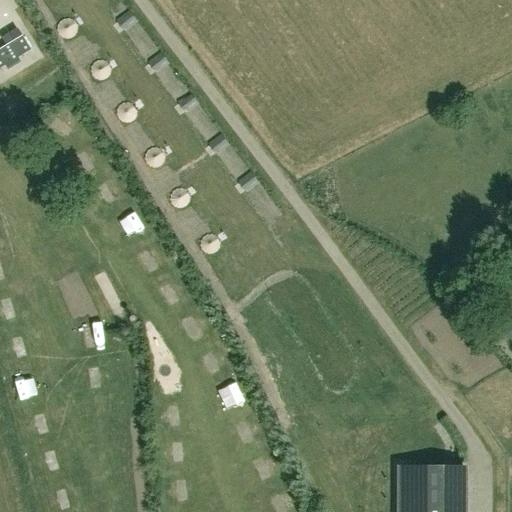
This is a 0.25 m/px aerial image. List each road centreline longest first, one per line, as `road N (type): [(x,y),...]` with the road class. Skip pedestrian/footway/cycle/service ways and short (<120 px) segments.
road 1 (track): [(19,258),(86,243),(111,254),(158,315),(202,398),(236,511)]
road 2 (track): [(78,0),(238,225),(260,229),(302,215)]
road 3 (track): [(0,210),(43,296),(98,511)]
